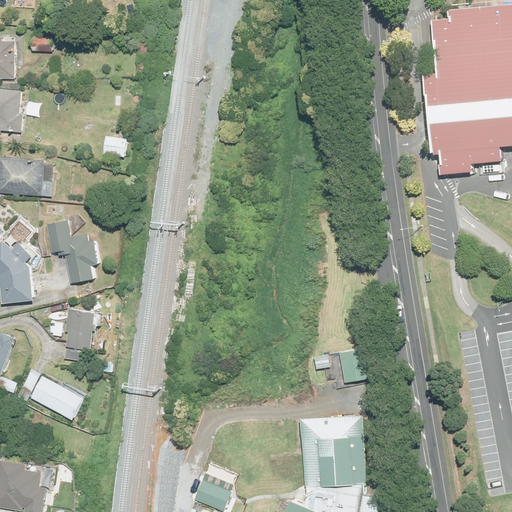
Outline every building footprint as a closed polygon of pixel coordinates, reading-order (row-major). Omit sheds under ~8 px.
[(14,0),(14,8),(36,10),(37,0),(14,0)] [(441,165),(442,175),(474,172),(474,163),(503,161),(502,147),(511,145),(511,4),(451,10),(451,19),(435,21),(437,40),(439,40),(441,73),(427,74),(429,94),(431,94),(437,155),(443,154),(444,164),(441,165)] [(54,36),(34,35),(34,52),(54,52),(54,36)] [(0,79),(17,80),(18,41),(3,40),(4,37),(0,37),(0,79)] [(0,87),(0,133),(24,135),(25,114),(22,114),(24,81),(0,80),(0,87)] [(129,137),(107,135),(105,156),(128,157),(129,137)] [(55,161),(2,157),(0,180),(0,194),(52,198),(55,161)] [(72,222),(47,226),(51,254),(61,252),(62,258),(67,257),(71,285),(96,281),(94,266),(100,265),(97,242),(91,243),(89,232),(74,234),(72,222)] [(20,241),(13,249),(0,236),(0,280),(2,283),(3,304),(35,302),(33,268),(28,263),(35,255),(20,241)] [(97,312),(69,309),(66,332),(68,333),(66,359),(86,362),(88,351),(104,352),(105,341),(94,339),(97,312)] [(0,375),(3,376),(18,336),(4,330),(1,336),(0,335),(0,375)] [(366,347),(322,356),(327,380),(333,378),(336,389),(373,381),(366,347)] [(115,363),(105,362),(103,373),(114,374),(115,363)] [(87,394),(33,368),(19,397),(30,402),(32,398),(76,418),(87,394)] [(18,382),(0,376),(0,386),(15,391),(18,382)] [(295,417),(298,486),(292,503),(313,511),(352,511),(362,482),(357,413),(295,417)] [(43,511),(48,466),(0,460),(0,507),(25,510),(24,511),(43,511)] [(288,474),(272,475),(272,494),(289,493),(288,474)] [(235,492),(204,479),(196,499),(227,511),(235,492)]
